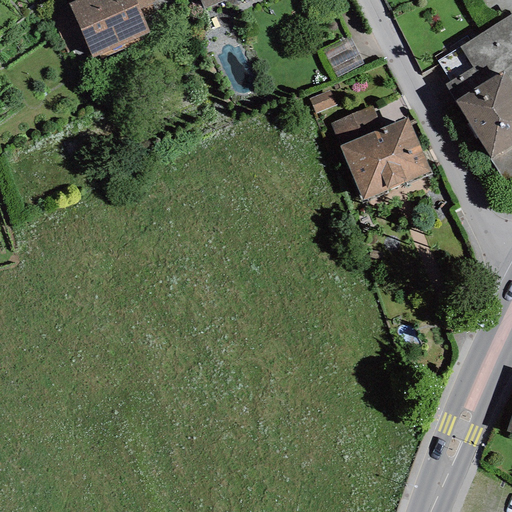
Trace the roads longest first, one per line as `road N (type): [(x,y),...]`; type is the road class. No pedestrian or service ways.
road 1 (residential): [(511,258),(471,199),(368,0)]
road 2 (secondary): [(511,319),(428,511)]
